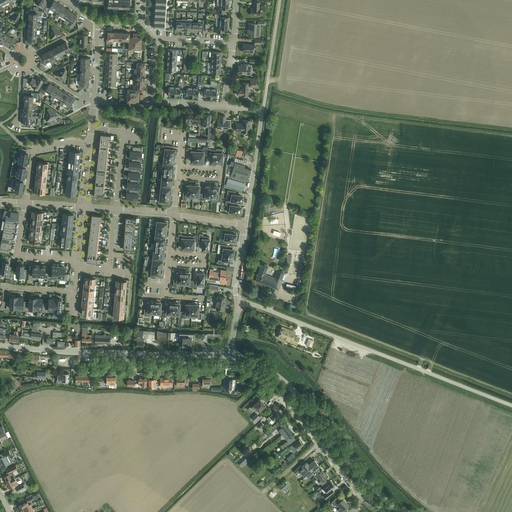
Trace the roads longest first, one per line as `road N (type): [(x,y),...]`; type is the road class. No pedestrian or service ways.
road 1 (unclassified): [(511,405),(237,302)]
road 2 (tertiary): [(400,511),(285,383),(229,356)]
road 3 (tertiary): [(229,356),(0,346)]
road 4 (residential): [(384,511),(347,481),(285,398),(229,356)]
road 5 (unclassified): [(245,225),(262,111),(225,106)]
road 6 (residential): [(225,106),(152,101),(155,38)]
